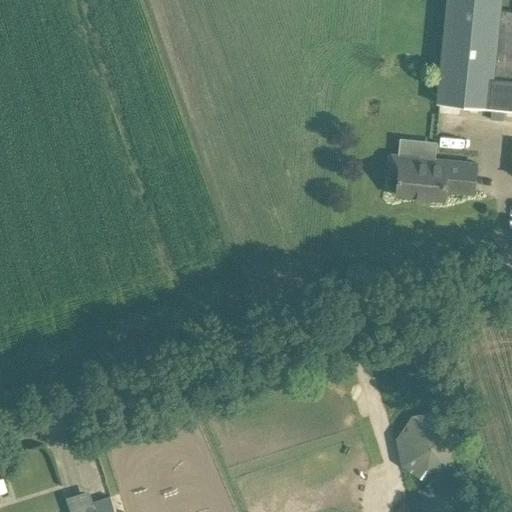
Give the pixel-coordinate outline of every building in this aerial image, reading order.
[(511,10),(499,10),(499,0),(449,0),(445,40),(443,64),(441,83),(439,103),(511,109),(511,10)] [(477,163),(434,158),(434,159),(392,154),(389,157),(387,171),(389,174),(399,176),(397,195),(444,199),(445,190),(474,193),(477,163)] [(461,450),(461,444),(460,436),(458,429),(453,423),(448,418),(441,415),(433,413),(426,413),(418,414),(412,418),(406,423),(401,429),(398,436),(397,443),(398,451),(400,458),(403,463),(407,467),(412,471),(417,474),(422,476),(428,476),(434,476),(439,475),(445,472),(450,469),(454,465),(457,461),(460,455),(461,450)] [(466,511),(467,509),(466,504),(465,499),(463,494),(459,490),(455,487),(450,484),(445,483),(440,482),(435,483),(430,484),(425,487),(421,490),(418,494),(415,499),(414,504),(413,509),(413,511),(466,511)] [(96,511),(94,511),(112,511),(108,497),(93,502),(96,511)]
